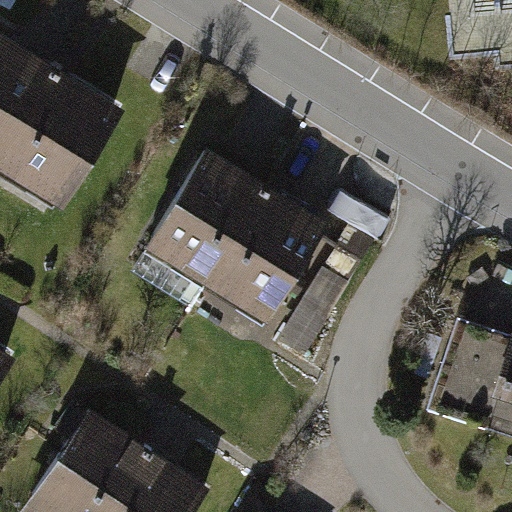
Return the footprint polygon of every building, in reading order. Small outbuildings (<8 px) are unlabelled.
[(0,154),(56,61),(0,27),(0,154)] [(0,176),(54,208),(119,98),(56,61),(0,154),(0,176)] [(210,285),(272,185),(209,146),(147,246),(210,285)] [(272,323),(334,223),(272,185),(210,285),(272,323)] [(511,339),(495,395),(511,400),(511,339)] [(0,362),(9,349),(0,342),(0,362)] [(29,511),(104,511),(150,446),(92,406),(22,507),(29,511)] [(190,511),(209,486),(150,446),(104,511),(190,511)]
